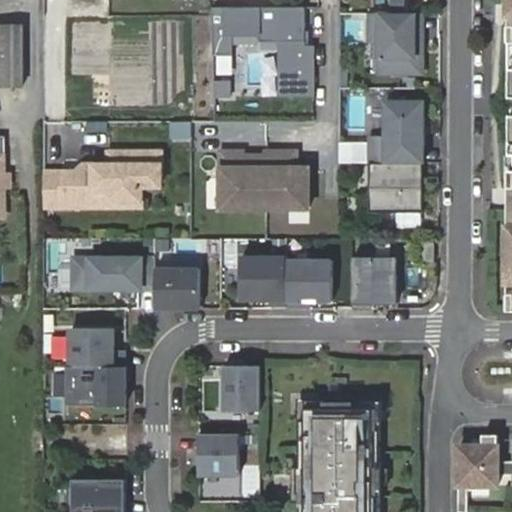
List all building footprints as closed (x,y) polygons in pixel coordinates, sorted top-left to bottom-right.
[(79,31),(101,31),(101,6),(79,6),(79,31)] [(214,8),(214,53),(232,53),(232,34),(263,34),(263,38),(282,38),(282,94),(314,94),(314,47),(305,40),(305,8),(214,8)] [(422,75),(422,58),(420,55),(420,34),(415,34),(415,15),(370,15),(370,43),(380,43),(380,75),(422,75)] [(24,25),(0,25),(0,87),(25,87),(24,25)] [(167,78),(207,78),(208,33),(167,33),(167,78)] [(233,80),(215,80),(215,96),(233,96),(233,80)] [(426,165),(427,104),(388,104),(388,139),(372,139),(372,165),(426,165)] [(337,138),(336,160),(363,162),(364,139),(337,138)] [(164,187),(164,153),(117,153),(117,166),(112,166),(87,166),(80,173),(47,173),(47,208),(80,208),(79,192),(113,191),(124,202),(145,202),(145,187),(164,187)] [(311,210),(311,172),(303,172),(297,169),(297,153),(268,153),(268,157),(251,157),(251,161),(244,161),(244,153),(223,153),(223,209),(311,210)] [(0,215),(9,215),(7,172),(6,155),(0,155),(0,215)] [(426,214),(426,165),(372,165),(373,214),(426,214)] [(124,202),(113,191),(79,192),(80,208),(124,207),(124,202)] [(433,265),(433,250),(422,250),(422,265),(433,265)] [(398,257),(353,258),(354,311),(399,311),(398,257)] [(285,305),(284,258),(239,258),(240,300),(268,300),(268,305),(285,305)] [(335,261),(289,261),(289,302),(335,302),(335,261)] [(78,293),(159,293),(159,273),(158,263),(78,264),(78,293)] [(204,313),(203,273),(159,273),(159,293),(159,313),(204,313)] [(114,352),(114,331),(71,331),(71,369),(124,368),(124,352),(114,352)] [(259,366),(223,367),(224,412),(260,412),(259,366)] [(127,406),(126,368),(124,368),(71,369),(68,369),(69,406),(127,406)] [(384,511),(384,403),(301,403),(301,511),(384,511)] [(477,509),(477,482),(497,483),(498,471),(498,460),(498,432),(483,432),(483,444),(459,445),(459,509),(477,509)] [(240,475),(239,434),(199,434),(200,475),(240,475)] [(511,471),(511,459),(498,460),(498,471),(511,471)] [(127,511),(127,479),(74,480),(74,511),(127,511)]
